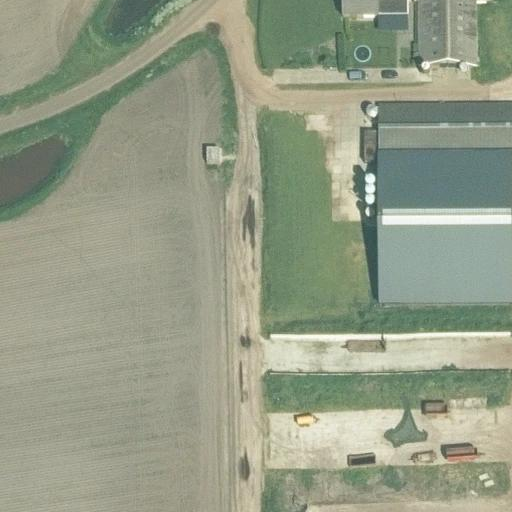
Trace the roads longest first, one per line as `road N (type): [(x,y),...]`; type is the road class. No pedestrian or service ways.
road 1 (track): [(248,511),(243,0)]
road 2 (unclassified): [(0,128),(144,60),(221,0)]
